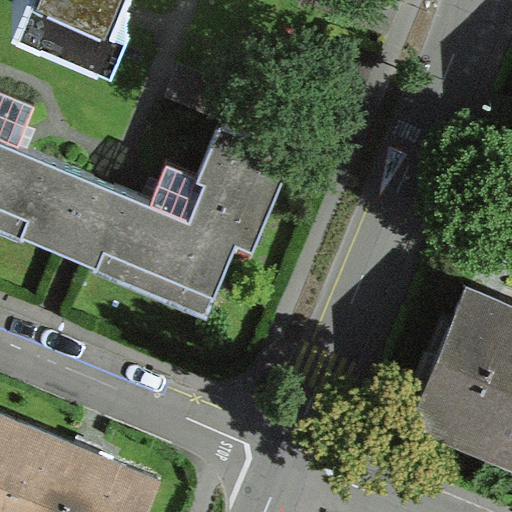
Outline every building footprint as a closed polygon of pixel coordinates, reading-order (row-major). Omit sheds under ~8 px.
[(20,0),(17,9),(112,48),(130,6),(120,2),(121,0),(20,0)] [(0,233),(61,259),(93,181),(17,150),(34,111),(0,96),(0,233)] [(154,206),(93,181),(61,259),(213,322),(243,248),(259,255),(300,159),(225,127),(202,181),(170,168),(154,206)] [(511,309),(478,296),(424,434),(511,467),(511,309)] [(0,463),(14,429),(0,423),(0,463)] [(141,511),(152,486),(14,429),(0,463),(0,511),(141,511)]
